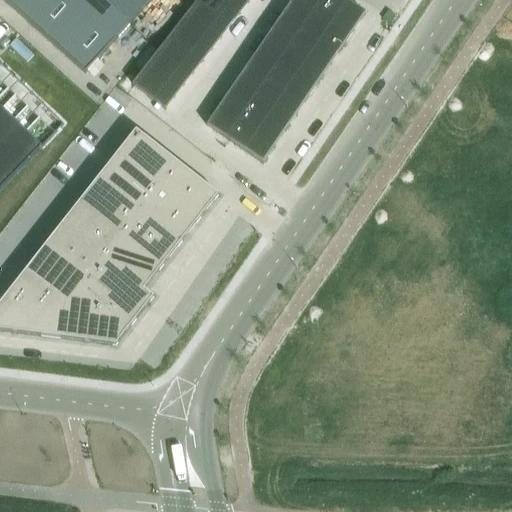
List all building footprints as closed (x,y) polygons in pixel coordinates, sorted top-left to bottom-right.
[(100,0),(1,0),(86,76),(131,27),(100,0)] [(100,0),(131,27),(155,0),(100,0)] [(214,0),(200,0),(197,5),(229,30),(238,18),(214,0)] [(239,0),(214,0),(238,18),(248,7),(239,0)] [(302,0),(294,0),(289,9),(311,24),(315,19),(320,12),(302,0)] [(302,0),(320,12),(326,3),(328,0),(302,0)] [(328,0),(326,3),(360,25),(371,9),(358,0),(328,0)] [(320,12),(315,19),(348,42),(360,25),(326,3),(320,12)] [(197,5),(187,16),(220,42),(229,30),(197,5)] [(289,9),(280,21),(303,37),(304,35),(311,24),(289,9)] [(187,16),(178,28),(211,54),(220,42),(187,16)] [(311,24),(304,35),(337,58),(348,42),(315,19),(311,24)] [(280,21),(272,33),(294,49),(303,37),(280,21)] [(178,28),(169,40),(201,66),(211,54),(178,28)] [(272,33),(263,46),(286,61),(292,52),(294,49),(272,33)] [(294,49),(292,52),(326,75),(337,58),(304,35),(303,37),(294,49)] [(169,40),(160,52),(192,77),(201,66),(169,40)] [(263,46),(255,58),(278,74),(281,69),(286,61),(263,46)] [(160,52),(150,64),(183,89),(192,77),(160,52)] [(286,61),(281,69),(314,91),(326,75),(292,52),(286,61)] [(255,58),(246,71),(269,86),(270,85),(278,74),(255,58)] [(150,64),(141,76),(174,101),(183,89),(150,64)] [(278,74),(270,85),(303,108),(314,91),(281,69),(278,74)] [(246,71),(238,83),(261,99),(269,86),(246,71)] [(141,76),(132,87),(164,113),(174,101),(141,76)] [(238,83),(229,95),(252,111),(259,102),(261,99),(238,83)] [(261,99),(259,102),(292,124),(303,108),(270,85),(269,86),(261,99)] [(229,95),(221,108),(244,123),(247,118),(252,111),(229,95)] [(252,111),(247,118),(280,141),(292,124),(259,102),(252,111)] [(221,108),(212,120),(235,136),(244,123),(221,108)] [(0,192),(42,149),(0,109),(0,192)] [(244,123),(235,136),(268,158),(280,141),(247,118),(244,123)] [(136,133),(117,157),(158,189),(177,165),(136,133)] [(117,157),(99,181),(140,213),(158,189),(117,157)] [(177,165),(158,189),(199,221),(218,197),(177,165)] [(99,181),(80,204),(121,236),(140,213),(99,181)] [(158,189),(140,213),(181,245),(199,221),(158,189)] [(80,204),(62,227),(103,259),(121,236),(80,204)] [(140,213),(121,236),(162,269),(181,245),(140,213)] [(62,227),(43,251),(84,284),(103,259),(62,227)] [(121,236),(103,259),(144,292),(162,269),(121,236)] [(43,251),(24,275),(66,307),(84,284),(43,251)] [(103,259),(84,284),(135,323),(154,299),(144,292),(103,259)] [(24,275),(0,306),(0,332),(42,338),(66,307),(24,275)] [(66,307),(42,338),(116,347),(135,323),(84,284),(66,307)]
